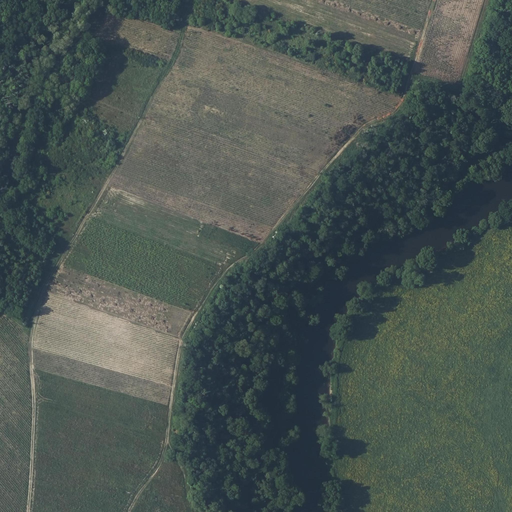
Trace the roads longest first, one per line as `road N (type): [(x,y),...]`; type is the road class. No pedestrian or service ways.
road 1 (track): [(167,69),(36,309),(29,511)]
road 2 (tertiary): [(105,0),(55,59),(0,192)]
